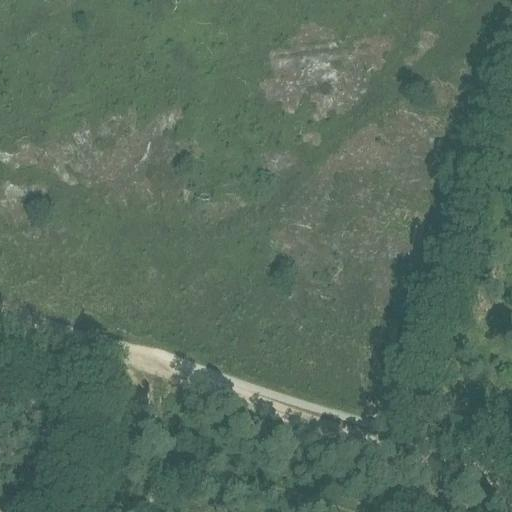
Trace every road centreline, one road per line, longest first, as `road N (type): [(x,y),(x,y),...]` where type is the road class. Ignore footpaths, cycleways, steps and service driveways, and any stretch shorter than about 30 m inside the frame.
road 1 (track): [(511,484),(134,366)]
road 2 (track): [(169,511),(184,465),(134,366)]
road 3 (track): [(134,366),(0,323)]
